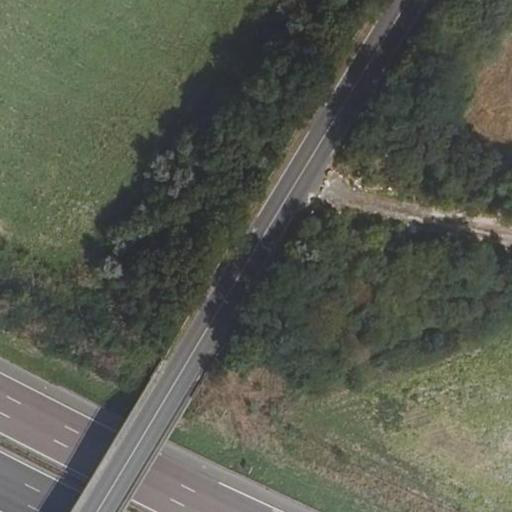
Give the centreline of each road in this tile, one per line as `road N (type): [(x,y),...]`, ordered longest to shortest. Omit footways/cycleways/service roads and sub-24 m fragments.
road 1 (unclassified): [(412,0),(94,511)]
road 2 (motorway): [(219,511),(0,402)]
